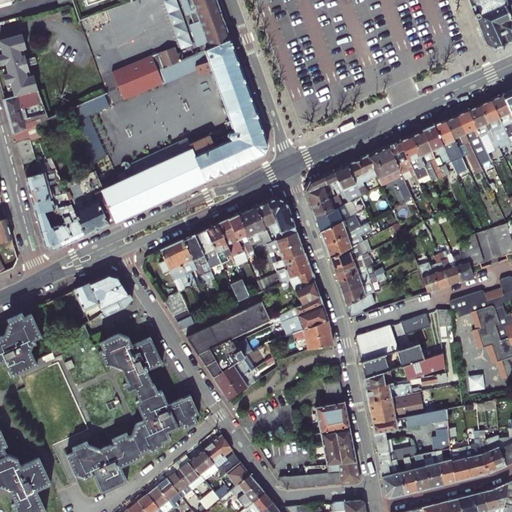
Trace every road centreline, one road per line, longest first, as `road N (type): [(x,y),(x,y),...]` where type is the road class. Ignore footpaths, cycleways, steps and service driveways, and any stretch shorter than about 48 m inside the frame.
road 1 (tertiary): [(511,64),(289,164)]
road 2 (residential): [(373,488),(279,496),(220,415)]
road 3 (tertiary): [(289,164),(110,238)]
road 4 (tertiary): [(117,252),(289,164)]
road 5 (residential): [(220,415),(117,252)]
road 6 (residential): [(344,329),(511,272)]
road 7 (residential): [(289,164),(230,0)]
road 8 (residential): [(289,164),(344,329)]
road 9 (residential): [(344,329),(373,488)]
road 10 (residential): [(220,415),(97,511)]
road 11 (residential): [(0,144),(37,280)]
road 12 (residential): [(511,472),(376,508)]
